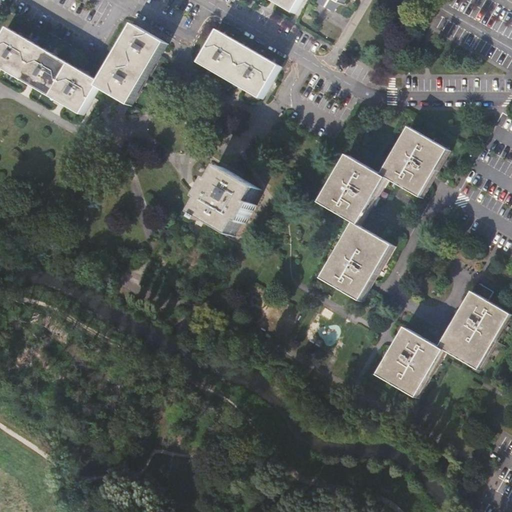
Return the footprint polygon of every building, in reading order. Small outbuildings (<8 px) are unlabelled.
[(339,3),(343,6),(346,0),(269,0),(274,3),(294,15),(302,0),(318,0),(317,3),(333,13),(339,3)] [(129,104),(132,106),(146,84),(164,53),(169,44),(136,26),(103,83),(11,30),(0,47),(0,66),(0,67),(32,86),(63,104),(83,116),(100,88),(122,101),(117,110),(123,114),(129,104)] [(243,88),(263,100),(282,68),(219,31),(200,64),(213,71),(243,88)] [(71,152),(79,137),(57,126),(49,141),(71,152)] [(359,221),(327,277),(366,300),(375,285),(398,244),(364,224),(373,210),(392,176),(426,196),(433,183),(453,148),(414,126),(386,174),(353,154),(326,201),(359,221)] [(202,225),(206,218),(236,235),(244,222),(247,223),(258,205),(255,203),(263,189),(224,167),(216,181),(212,178),(201,197),(205,199),(197,213),(201,215),(197,222),(202,225)] [(151,259),(195,284),(212,253),(166,226),(162,233),(165,235),(157,249),(151,259)] [(511,319),(511,308),(491,297),(496,289),(482,280),(445,345),(411,325),(383,373),(423,395),(450,348),(484,367),(511,319)]
